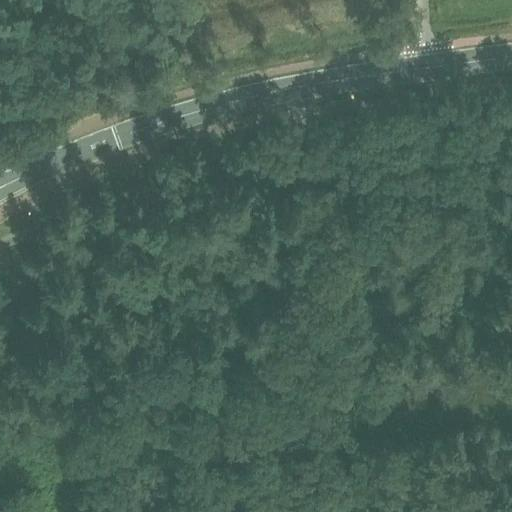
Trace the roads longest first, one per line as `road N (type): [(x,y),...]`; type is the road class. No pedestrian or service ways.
road 1 (unclassified): [(0,244),(197,174),(278,171),(296,137),(294,88)]
road 2 (tertiary): [(4,186),(116,137),(294,88)]
road 3 (tertiary): [(294,88),(511,59)]
